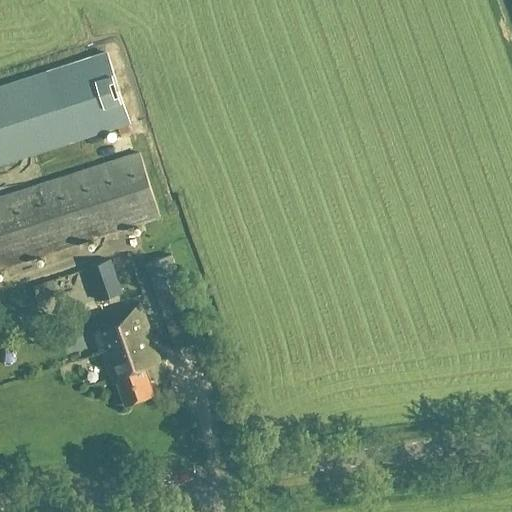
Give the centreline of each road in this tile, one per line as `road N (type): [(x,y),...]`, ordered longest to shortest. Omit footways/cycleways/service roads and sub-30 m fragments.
road 1 (tertiary): [(209,478),(511,444)]
road 2 (tertiary): [(0,501),(209,478)]
